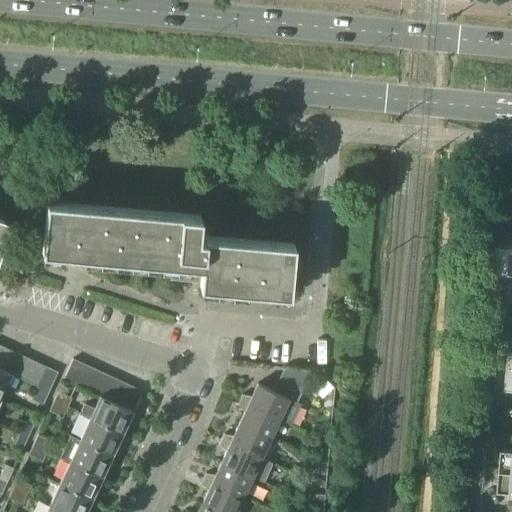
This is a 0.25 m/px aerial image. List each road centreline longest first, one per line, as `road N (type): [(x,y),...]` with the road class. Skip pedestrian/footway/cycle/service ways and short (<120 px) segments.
road 1 (primary): [(0,64),(511,110)]
road 2 (primary): [(511,45),(11,0)]
road 3 (residential): [(474,511),(492,322),(511,324)]
road 4 (residential): [(185,372),(0,312)]
road 5 (unclassified): [(185,372),(217,326),(316,334)]
road 6 (residential): [(134,511),(190,390),(185,372)]
